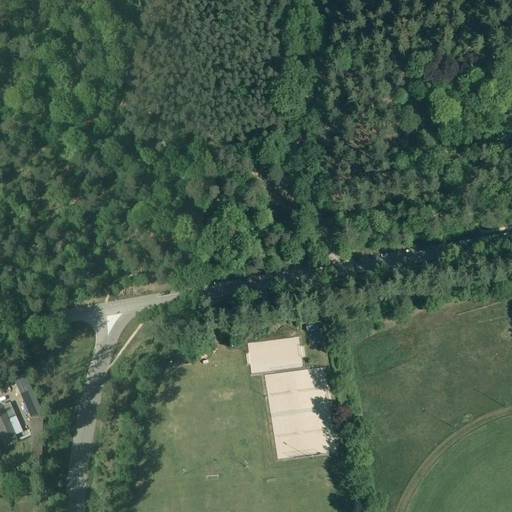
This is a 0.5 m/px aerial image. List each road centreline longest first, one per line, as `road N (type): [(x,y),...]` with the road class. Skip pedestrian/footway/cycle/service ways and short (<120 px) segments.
road 1 (unclassified): [(115,308),(511,239)]
road 2 (track): [(511,64),(454,71),(310,141)]
road 3 (unclassified): [(75,511),(87,413),(115,308)]
road 4 (track): [(310,141),(109,146)]
road 5 (track): [(109,146),(131,0)]
road 6 (track): [(334,281),(310,141)]
road 7 (track): [(313,0),(303,75),(310,141)]
